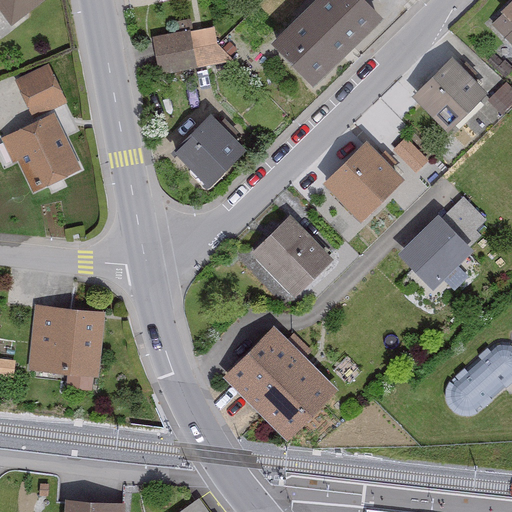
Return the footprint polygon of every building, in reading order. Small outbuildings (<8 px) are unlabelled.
[(41,0),(0,0),(0,18),(7,27),(41,0)] [(353,0),(317,0),(269,48),(308,88),(375,21),(353,0)] [(511,0),(496,14),(499,17),(488,27),(511,52),(511,0)] [(218,64),(211,27),(148,39),(155,76),(218,64)] [(482,96),(445,61),(407,101),(444,136),(482,96)] [(62,100),(44,66),(13,83),(30,116),(62,100)] [(491,96),(501,108),(511,99),(511,85),(510,82),(491,96)] [(218,124),(207,113),(167,152),(201,186),(241,148),(230,137),(234,133),(222,120),(218,124)] [(0,144),(6,157),(17,162),(30,190),(76,168),(51,114),(0,138),(0,144)] [(402,177),(364,139),(320,183),(358,221),(402,177)] [(424,161),(403,140),(392,151),(413,172),(424,161)] [(471,236),(488,218),(464,195),(447,214),(471,236)] [(330,257),(286,215),(248,253),(292,296),(330,257)] [(467,248),(435,216),(396,255),(428,287),(467,248)] [(95,379),(103,313),(33,306),(26,370),(65,374),(64,389),(88,392),(89,378),(95,379)] [(284,344),(270,331),(226,378),(283,432),(328,385),(301,360),(308,353),(290,337),(284,344)] [(490,345),(445,386),(443,392),(442,398),(443,404),(446,410),(450,414),(456,417),(462,419),(468,419),(474,417),(511,381),(511,346),(508,344),(502,343),(496,343),(490,345)] [(0,378),(10,379),(11,362),(0,361),(0,378)] [(122,511),(123,503),(60,500),(59,511),(122,511)] [(203,511),(194,500),(177,511),(203,511)]
